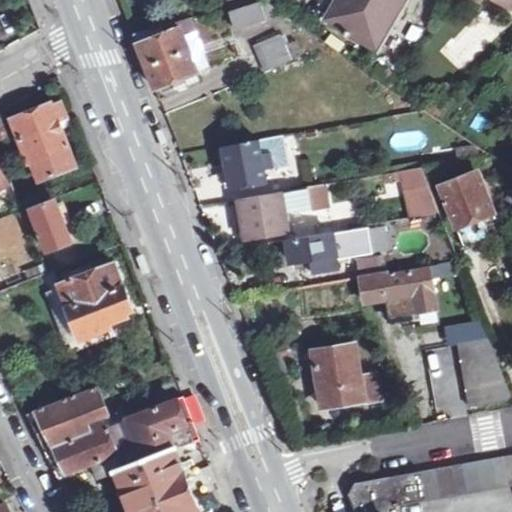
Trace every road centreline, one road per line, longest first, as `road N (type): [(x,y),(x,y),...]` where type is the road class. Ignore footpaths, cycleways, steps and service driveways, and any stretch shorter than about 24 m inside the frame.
road 1 (secondary): [(85,30),(264,479)]
road 2 (residential): [(264,479),(511,429)]
road 3 (unknown): [(345,277),(194,311)]
